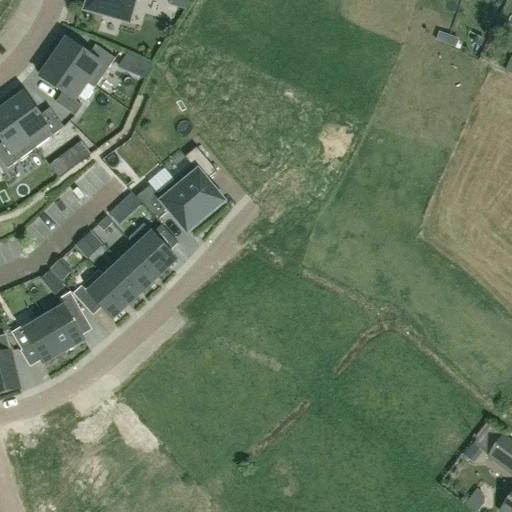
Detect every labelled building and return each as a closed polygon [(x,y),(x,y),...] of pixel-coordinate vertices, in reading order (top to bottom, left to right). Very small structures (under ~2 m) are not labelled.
[(89,0),(86,11),(130,24),(136,0),(89,0)] [(154,14),(172,20),(176,6),(158,1),(154,14)] [(458,40),(450,37),(447,45),(455,48),(458,40)] [(68,42),(54,61),(87,84),(95,90),(116,61),(96,47),(94,49),(90,57),(68,42)] [(119,67),(145,79),(151,65),(128,55),(119,67)] [(75,102),(87,84),(54,61),(42,79),(63,94),(56,104),(75,118),(83,107),(75,102)] [(51,109),(41,117),(25,96),(7,109),(36,150),(65,129),(51,109)] [(0,113),(0,138),(3,144),(0,146),(0,160),(7,170),(36,150),(7,109),(0,113)] [(185,158),(192,167),(175,182),(206,218),(224,203),(206,182),(217,172),(197,148),(185,158)] [(206,218),(175,182),(158,196),(150,186),(136,198),(157,222),(170,212),(188,233),(206,218)] [(144,226),(128,241),(136,250),(161,276),(167,270),(177,261),(169,252),(178,244),(162,226),(153,235),(144,226)] [(233,240),(222,248),(233,261),(243,253),(233,240)] [(125,260),(121,264),(145,290),(149,286),(161,276),(136,250),(125,260)] [(107,277),(105,279),(129,305),(132,303),(145,290),(121,264),(107,277)] [(82,287),(73,295),(93,317),(102,309),(113,320),(129,305),(105,279),(98,272),(82,287)] [(61,305),(41,316),(65,356),(85,344),(72,322),(83,315),(71,294),(58,301),(61,305)] [(179,335),(195,318),(183,306),(167,323),(179,335)] [(31,346),(44,368),(65,356),(41,316),(12,334),(22,351),(31,346)] [(6,337),(0,337),(0,394),(19,390),(10,353),(6,337)] [(117,384),(150,363),(142,350),(109,371),(117,384)] [(511,441),(505,436),(489,456),(511,473),(511,441)] [(511,511),(511,496),(501,511),(502,511),(511,511)]
